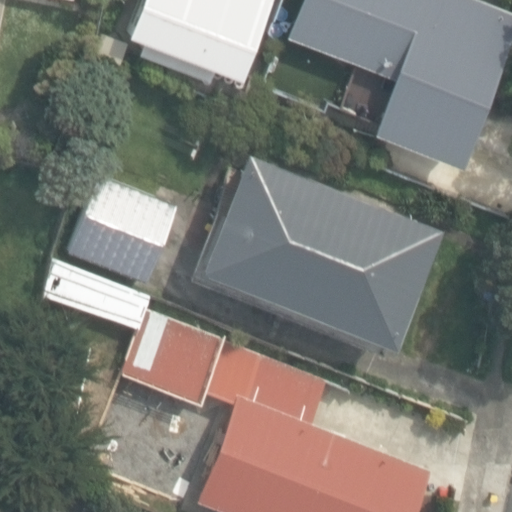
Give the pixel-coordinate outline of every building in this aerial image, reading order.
[(128,0),(121,23),(231,63),(253,0),(128,0)] [(370,127),(458,161),(511,21),(511,8),(489,0),(297,0),(285,32),(390,73),(370,127)] [(198,265),(389,339),(435,221),(244,147),(198,265)] [(173,203),(91,170),(61,244),(143,277),(173,203)] [(43,290),(46,272),(19,268),(16,286),(43,290)] [(122,369),(194,396),(218,334),(145,307),(122,369)] [(407,511),(426,464),(309,419),(325,378),(259,352),(243,392),(235,389),(194,494),(240,511),(407,511)] [(46,511),(28,501),(20,511),(46,511)]
